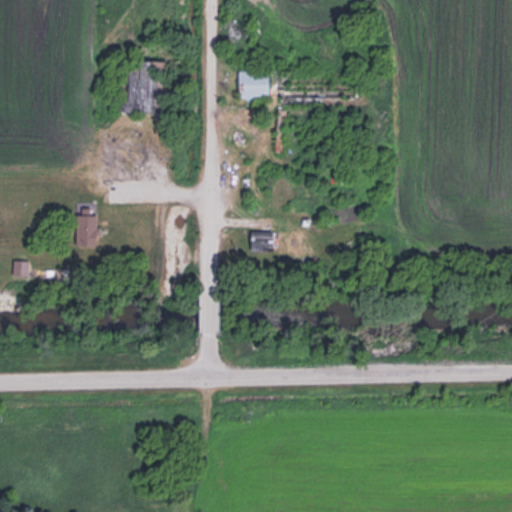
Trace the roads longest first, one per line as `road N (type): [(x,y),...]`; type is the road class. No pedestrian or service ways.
road 1 (residential): [(0,381),(511,371)]
road 2 (residential): [(206,271),(207,0)]
